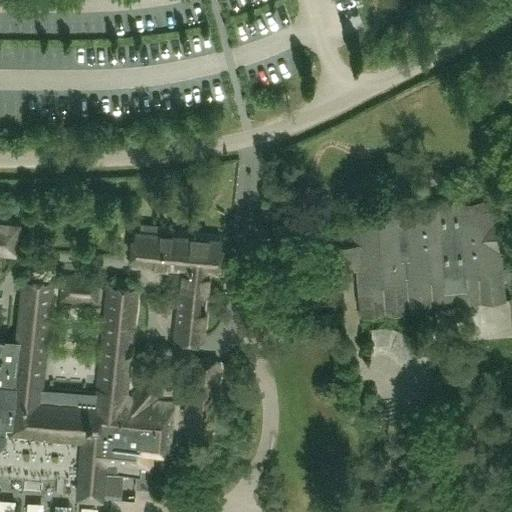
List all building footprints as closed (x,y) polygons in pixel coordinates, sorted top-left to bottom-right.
[(92,12),(69,14),(70,28),(93,27),(92,12)] [(359,24),(355,12),(339,17),(343,29),(359,24)] [(351,206),(354,243),(360,312),(505,299),(504,279),(511,278),(511,263),(503,264),(501,251),(511,249),(511,243),(509,210),(498,211),(497,193),(351,206)] [(0,473),(65,480),(65,485),(70,485),(70,480),(79,481),(77,494),(101,496),(121,498),(123,477),(136,478),(135,489),(149,490),(151,467),(149,467),(151,451),(168,452),(173,402),(155,400),(155,397),(141,385),(133,394),(126,393),(136,287),(106,284),(95,403),(40,398),(51,280),(22,277),(16,344),(3,341),(3,338),(0,337),(0,242),(13,244),(15,222),(0,220),(0,473)] [(209,270),(215,271),(219,239),(168,233),(169,226),(140,222),(139,230),(135,230),(132,262),(183,267),(176,337),(201,340),(209,270)] [(98,277),(64,274),(62,298),(97,301),(98,277)] [(404,369),(429,366),(425,334),(383,339),(386,363),(403,361),(404,369)] [(217,400),(220,359),(192,357),(186,430),(210,432),(212,399),(217,400)]
